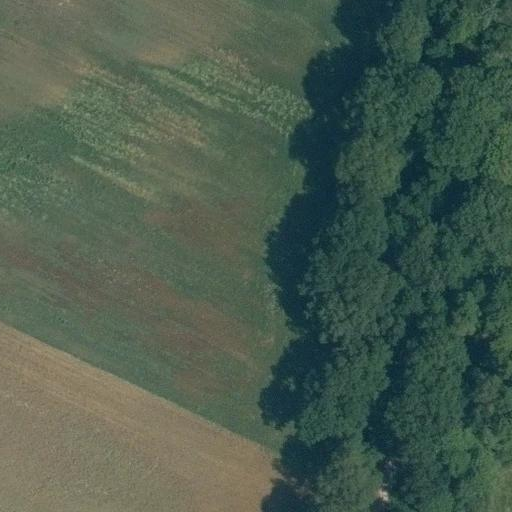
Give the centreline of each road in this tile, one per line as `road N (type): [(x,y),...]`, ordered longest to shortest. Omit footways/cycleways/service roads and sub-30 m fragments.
road 1 (track): [(369,511),(421,270),(481,125)]
road 2 (track): [(504,0),(481,125)]
